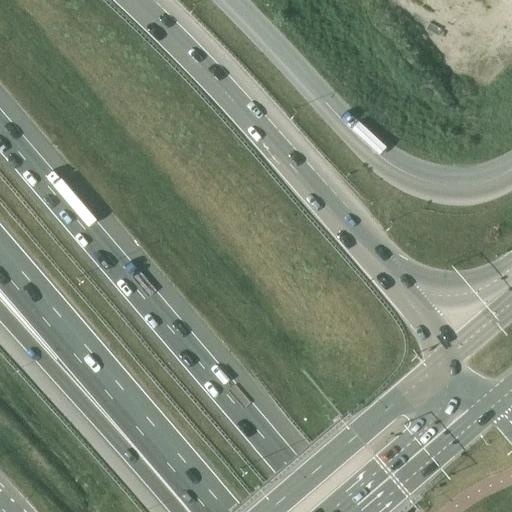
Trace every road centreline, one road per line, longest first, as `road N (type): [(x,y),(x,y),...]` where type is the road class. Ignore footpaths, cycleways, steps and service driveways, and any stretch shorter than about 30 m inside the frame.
road 1 (motorway): [(331,511),(0,123)]
road 2 (motorway): [(448,350),(224,92),(133,0)]
road 3 (unclassified): [(228,0),(397,172),(456,186),(511,170)]
road 4 (motorway): [(0,258),(214,511)]
road 5 (motorway): [(0,311),(178,511)]
road 6 (primary): [(448,350),(266,511)]
road 7 (primary): [(351,511),(487,394)]
